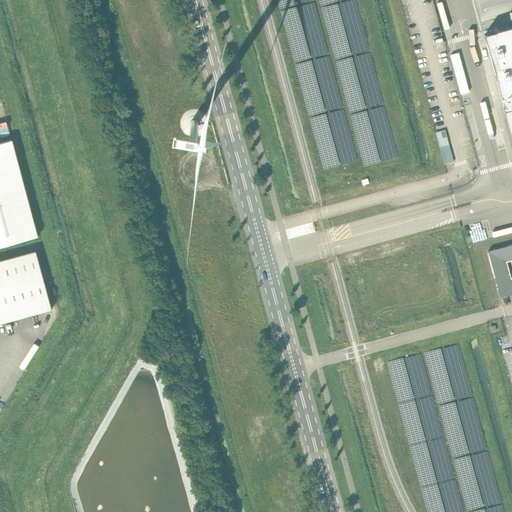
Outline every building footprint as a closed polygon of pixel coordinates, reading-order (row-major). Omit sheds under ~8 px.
[(511,27),(484,35),(504,109),(511,137),(511,27)] [(198,122),(198,121),(197,120),(196,120),(195,119),(194,119),(193,120),(192,120),(191,121),(190,122),(190,123),(190,124),(191,125),(191,126),(192,127),(193,127),(194,127),(195,127),(196,127),(197,126),(198,125),(198,124),(198,123),(198,122)] [(0,246),(38,237),(12,140),(0,142),(0,246)] [(511,244),(497,248),(488,251),(500,297),(511,294),(511,244)] [(0,323),(51,309),(36,251),(0,260),(0,323)]
